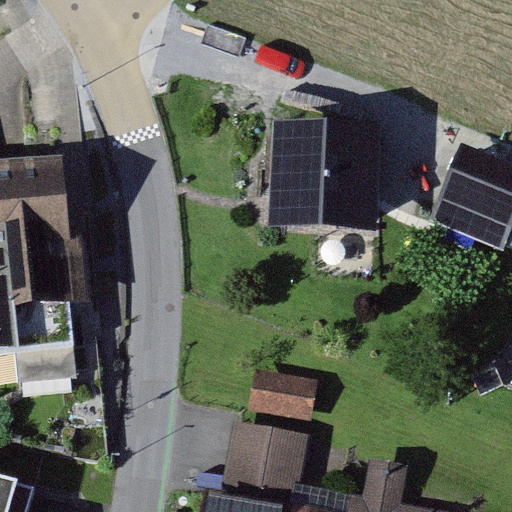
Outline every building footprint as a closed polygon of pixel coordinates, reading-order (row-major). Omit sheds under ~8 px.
[(0,0),(0,9),(13,0),(0,0)] [(387,134),(291,135),(292,229),(388,228),(387,134)] [(511,171),(474,156),(447,222),(511,248),(511,171)] [(81,170),(0,177),(0,264),(8,264),(13,315),(94,308),(81,170)] [(251,405),(312,414),(318,379),(257,369),(251,405)] [(324,433),(254,422),(239,511),(335,511),(312,508),(324,433)]
